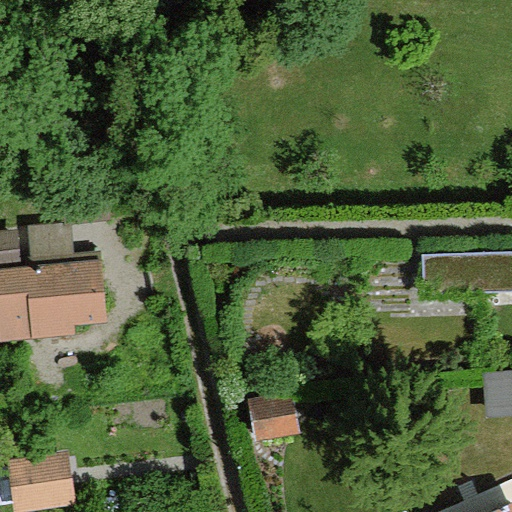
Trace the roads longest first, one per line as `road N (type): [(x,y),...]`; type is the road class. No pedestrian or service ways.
road 1 (track): [(53,121),(131,110),(146,121),(239,511)]
road 2 (residential): [(511,226),(212,231)]
